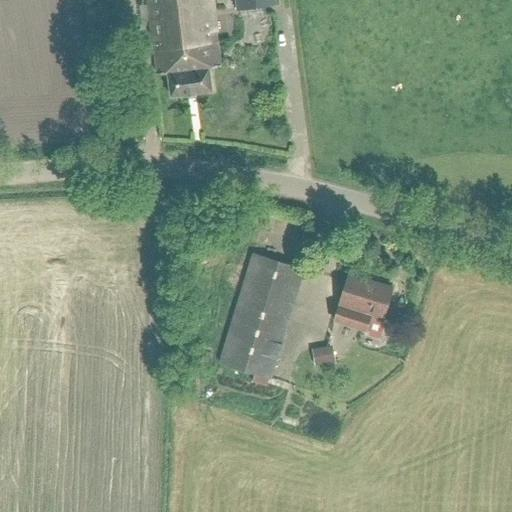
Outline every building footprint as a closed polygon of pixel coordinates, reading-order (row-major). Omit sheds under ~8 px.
[(146,0),(157,74),(167,72),(171,97),(192,94),(181,15),(178,0),(146,0)] [(212,0),(178,0),(181,15),(192,94),(212,92),(209,67),(221,65),(212,0)] [(236,0),(238,9),(277,3),(276,0),(236,0)] [(219,361),(271,377),(304,272),(252,255),(219,361)] [(336,321),(365,329),(366,334),(378,337),(381,336),(386,322),(384,318),(393,287),(350,274),(336,321)] [(315,365),(336,361),(333,344),(312,349),(315,365)]
